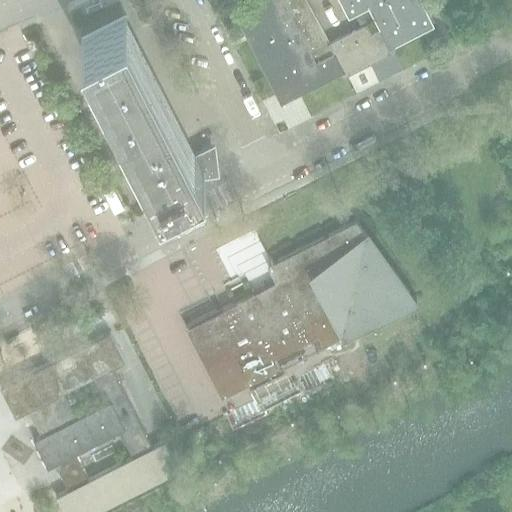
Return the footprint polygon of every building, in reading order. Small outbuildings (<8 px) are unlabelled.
[(288,5),(285,0),(252,0),(237,8),(283,96),(341,66),(342,66),(334,50),(317,59),(312,51),(307,42),(303,32),(298,23),(293,14),(288,5)] [(293,14),(310,5),(307,0),(297,0),(288,5),(293,14)] [(388,42),(389,41),(429,21),(417,0),(341,0),(349,15),(369,4),(380,27),(388,42)] [(298,23),(315,14),(310,5),(293,14),(298,23)] [(196,151),(188,135),(126,14),(82,37),(160,190),(202,168),(204,173),(215,172),(203,148),(196,151)] [(303,32),(320,23),(315,14),(298,23),(303,32)] [(307,42),(325,32),(320,23),(303,32),(307,42)] [(366,23),(330,42),(312,51),(317,59),(334,50),(342,66),(341,66),(343,70),(391,45),(389,41),(388,42),(380,27),(371,32),(366,23)] [(325,32),(307,42),(312,51),(330,42),(325,32)] [(114,186),(105,191),(115,210),(124,206),(114,186)] [(413,297),(355,218),(269,262),(282,288),(283,288),(308,337),(317,332),(322,343),(413,297)] [(308,337),(283,288),(282,288),(257,301),(251,291),(185,324),(221,394),(278,365),(272,355),(308,337)] [(152,445),(111,365),(123,359),(109,330),(0,385),(15,415),(28,408),(41,433),(34,437),(48,466),(55,462),(68,487),(55,494),(64,511),(92,511),(179,468),(164,439),(152,445)]
